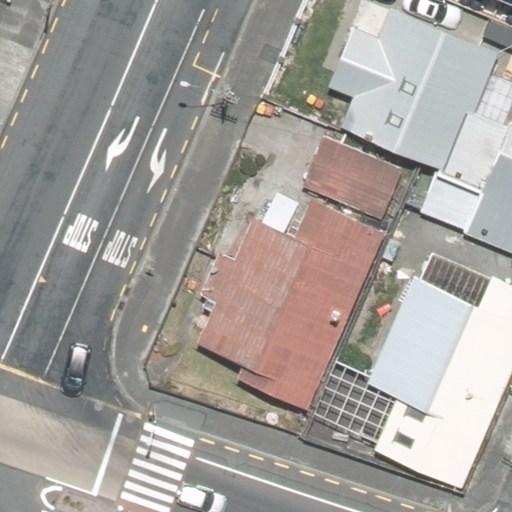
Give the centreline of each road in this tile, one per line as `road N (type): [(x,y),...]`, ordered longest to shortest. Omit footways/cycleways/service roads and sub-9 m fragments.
road 1 (unclassified): [(148,0),(0,351)]
road 2 (primary): [(0,420),(264,511)]
